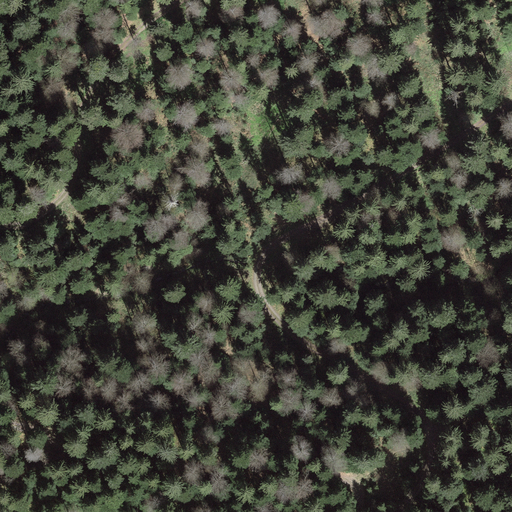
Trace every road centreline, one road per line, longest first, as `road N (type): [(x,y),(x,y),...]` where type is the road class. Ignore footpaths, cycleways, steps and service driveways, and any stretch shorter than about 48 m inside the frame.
road 1 (track): [(511,104),(272,241),(255,273),(280,322),(304,344),(416,406),(430,429),(426,461),(396,511)]
road 2 (track): [(183,0),(124,43),(92,82),(78,112),(76,180),(28,224),(0,224)]
